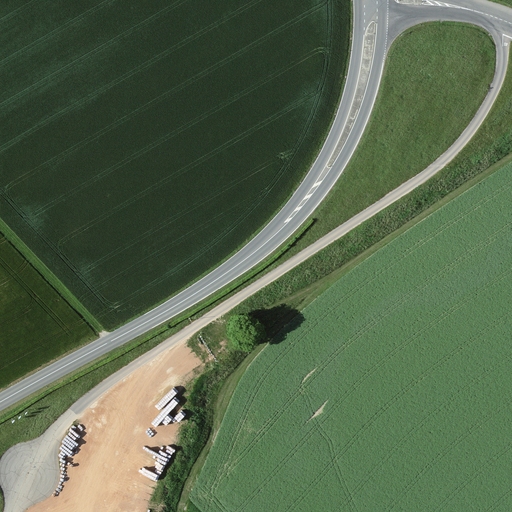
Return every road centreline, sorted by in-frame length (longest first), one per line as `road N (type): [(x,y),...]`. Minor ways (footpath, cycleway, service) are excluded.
road 1 (track): [(511,160),(262,314),(209,318)]
road 2 (tertiary): [(0,401),(195,294),(287,223)]
road 3 (tertiary): [(287,223),(335,171),(364,113),(381,16)]
road 4 (tertiary): [(364,17),(345,107),(287,223)]
road 5 (track): [(109,341),(0,223)]
